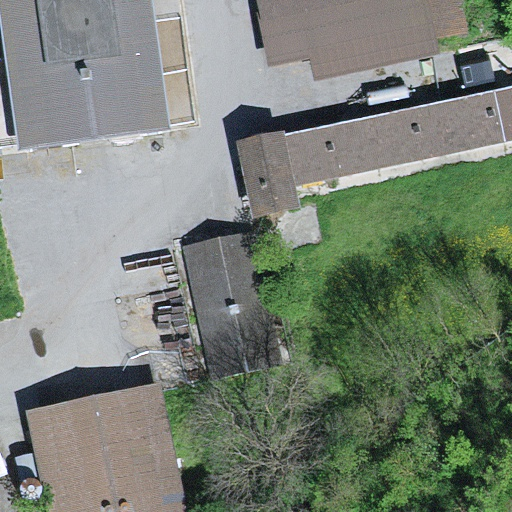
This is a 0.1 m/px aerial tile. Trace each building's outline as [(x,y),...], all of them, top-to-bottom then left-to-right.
[(149,0),(0,0),(19,148),(166,131),(149,0)] [(423,0),(260,0),(276,76),(433,45),(423,0)] [(511,91),(275,142),(286,196),(511,147),(511,91)] [(263,224),(185,242),(217,376),(295,358),(263,224)] [(190,511),(166,382),(33,406),(52,511),(190,511)]
